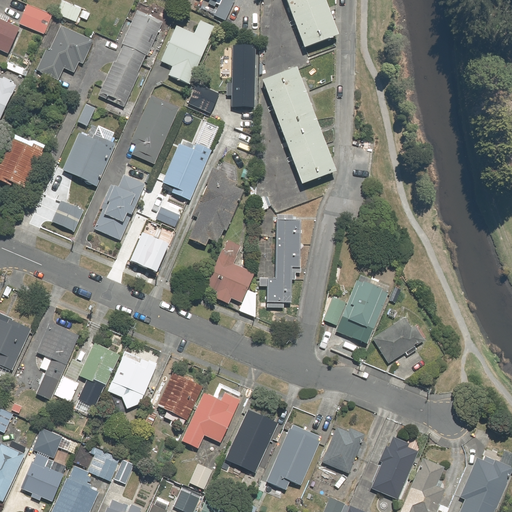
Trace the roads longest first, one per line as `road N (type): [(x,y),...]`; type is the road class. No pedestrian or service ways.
road 1 (residential): [(299,369),(337,179),(343,0)]
road 2 (residential): [(0,246),(299,369)]
road 3 (residential): [(299,369),(449,417)]
